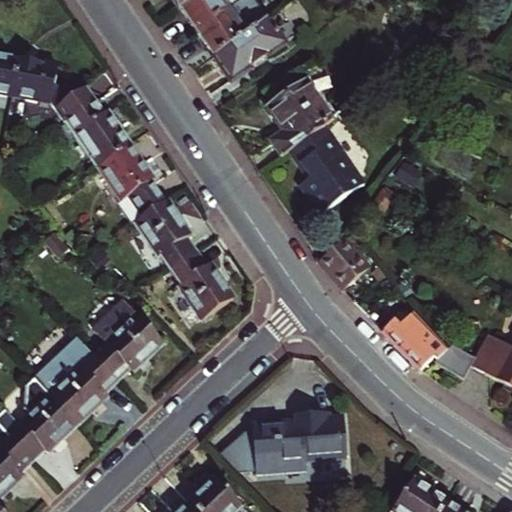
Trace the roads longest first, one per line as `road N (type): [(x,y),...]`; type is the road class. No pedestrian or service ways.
road 1 (residential): [(305,301),(101,0)]
road 2 (residential): [(81,511),(305,301)]
road 3 (residential): [(511,473),(411,407),(305,301)]
